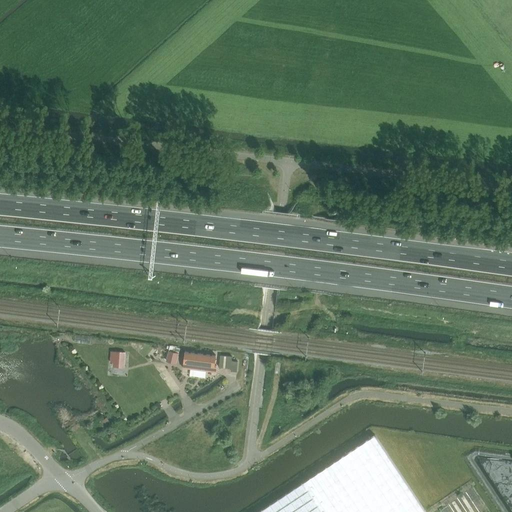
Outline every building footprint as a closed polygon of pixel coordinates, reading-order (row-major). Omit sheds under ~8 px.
[(92,338),(76,336),(75,342),(91,344),(92,338)] [(176,364),(179,353),(169,350),(166,361),(176,364)] [(199,370),(201,354),(185,352),(184,363),(185,363),(184,368),(199,370)] [(215,366),(216,356),(201,354),(199,370),(216,372),(217,366),(215,366)] [(231,372),(237,372),(238,362),(232,361),(232,357),(221,355),(219,368),(231,369),(231,372)] [(129,357),(114,356),(114,367),(119,367),(119,372),(129,372),(129,357)] [(427,511),(376,435),(258,511),(427,511)]
